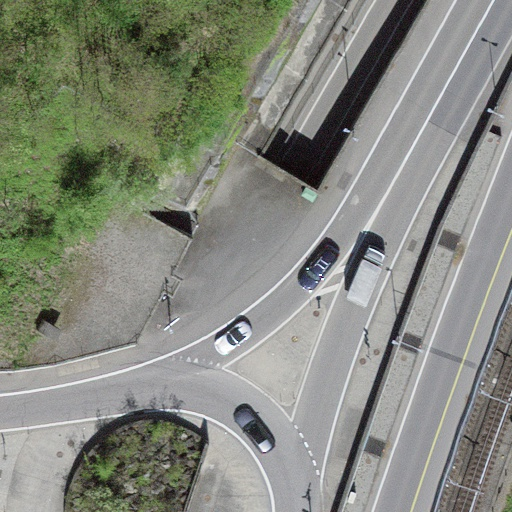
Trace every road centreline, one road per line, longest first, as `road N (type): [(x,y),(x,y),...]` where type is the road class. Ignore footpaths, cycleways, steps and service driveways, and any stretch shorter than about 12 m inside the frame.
road 1 (primary): [(394,0),(217,320),(132,511)]
road 2 (trunk): [(282,483),(351,298),(507,0)]
road 3 (trunk): [(471,0),(315,275),(280,313),(171,394)]
road 4 (primary): [(387,511),(511,182)]
road 5 (trunk): [(171,394),(0,426)]
road 6 (trunk): [(282,483),(254,434),(219,405),(171,394)]
